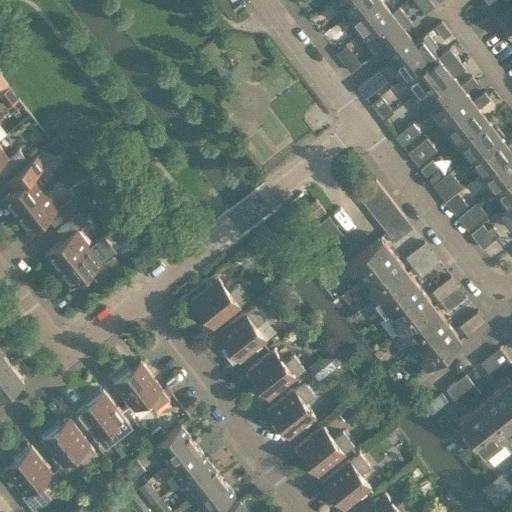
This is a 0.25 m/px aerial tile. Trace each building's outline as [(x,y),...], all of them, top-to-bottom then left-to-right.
[(395,1),(393,0),(354,0),(349,4),(346,6),(352,14),(356,12),(363,21),(374,12),(376,16),(395,1)] [(378,40),(385,35),(390,42),(413,24),(407,17),(415,12),(405,0),(396,0),(395,1),(376,16),(374,12),(363,21),(378,40)] [(511,0),(507,0),(499,6),(511,22),(511,0)] [(448,27),(455,21),(446,10),(439,15),(448,27)] [(390,42),(408,64),(427,49),(429,53),(441,43),(436,37),(441,33),(431,21),(418,31),(413,24),(390,42)] [(354,42),(363,36),(355,22),(345,28),(354,42)] [(427,49),(408,64),(421,80),(439,66),(442,69),(454,60),(457,64),(469,55),(453,35),(441,43),(429,53),(427,49)] [(358,45),(349,53),(354,60),(364,52),(358,45)] [(0,60),(0,77),(3,81),(12,75),(0,60)] [(421,80),(433,97),(452,82),(454,85),(466,77),(469,80),(481,71),(475,64),(464,73),(457,64),(454,60),(442,69),(439,66),(421,80)] [(373,66),(360,76),(361,77),(368,86),(381,76),(373,66)] [(12,75),(1,84),(10,97),(22,88),(12,75)] [(433,97),(446,112),(465,98),(467,101),(478,93),(481,96),(493,87),(488,81),(476,90),(469,80),(466,77),(454,85),(452,82),(433,97)] [(379,99),(386,108),(401,96),(393,87),(379,99)] [(446,112),(458,128),(477,114),(480,117),(491,109),(481,96),(478,93),(467,101),(465,98),(446,112)] [(458,128),(471,144),(489,130),(492,133),(503,125),(504,126),(507,124),(501,115),(497,118),(491,109),(480,117),(477,114),(458,128)] [(0,129),(9,122),(0,110),(0,129)] [(417,111),(399,125),(406,134),(424,121),(417,111)] [(471,144),(483,160),(502,146),(505,149),(511,143),(511,132),(510,134),(504,126),(503,125),(492,133),(489,130),(471,144)] [(431,126),(412,141),(421,154),(440,139),(431,126)] [(60,127),(49,135),(54,142),(62,142),(68,137),(60,127)] [(12,146),(0,131),(0,155),(3,154),(10,163),(30,148),(22,138),(12,146)] [(483,160),(496,177),(511,163),(511,143),(505,149),(502,146),(483,160)] [(18,204),(21,201),(50,179),(37,163),(47,155),(40,145),(20,160),(28,170),(5,187),(18,204)] [(424,157),(425,158),(429,164),(441,155),(435,148),(424,157)] [(455,159),(437,173),(448,187),(466,173),(455,159)] [(511,163),(496,177),(508,192),(509,193),(511,190),(511,163)] [(367,191),(386,176),(379,166),(360,181),(367,191)] [(367,191),(375,200),(394,185),(386,176),(367,191)] [(50,179),(21,201),(18,204),(31,220),(53,203),(61,212),(80,197),(73,187),(62,195),(50,179)] [(460,181),(449,189),(459,202),(470,193),(460,181)] [(401,195),(394,185),(375,200),(382,210),(401,195)] [(308,195),(317,206),(328,197),(319,186),(308,195)] [(508,192),(500,199),(511,214),(511,190),(509,193),(508,192)] [(481,191),(462,206),(471,218),(490,203),(481,191)] [(382,210),(389,218),(389,219),(408,204),(401,195),(382,210)] [(48,242),(61,259),(93,234),(80,218),(90,210),(83,200),(63,215),(71,225),(48,242)] [(320,228),(338,213),(331,203),(312,218),(320,228)] [(389,218),(387,220),(396,231),(417,215),(408,204),(389,219),(389,218)] [(503,223),(496,214),(491,218),(486,212),(474,222),(486,237),(503,223)] [(320,228),(327,237),(346,222),(338,213),(320,228)] [(346,222),(327,237),(335,247),(354,232),(346,222)] [(363,269),(397,241),(383,223),(348,250),(363,269)] [(415,255),(435,239),(427,229),(407,245),(415,255)] [(93,234),(61,259),(74,275),(96,258),(104,267),(123,252),(116,242),(105,250),(93,234)] [(435,239),(415,255),(422,265),(443,249),(435,239)] [(363,269),(376,285),(411,258),(397,241),(363,269)] [(376,285),(390,303),(424,276),(411,258),(376,285)] [(441,289),(462,273),(454,263),(434,279),(441,289)] [(243,294),(253,286),(242,272),(232,280),(222,267),(195,288),(195,289),(193,291),(205,306),(207,305),(216,316),(243,294)] [(462,273),(441,289),(449,298),(469,283),(462,273)] [(390,303),(402,319),(437,292),(424,276),(390,303)] [(402,319),(416,336),(451,309),(437,292),(402,319)] [(242,349),(270,328),(260,315),(269,307),(258,293),(249,301),(248,301),(221,322),(230,333),(227,335),(239,350),(241,348),(242,349)] [(295,309),(302,308),(301,293),(294,293),(295,309)] [(461,314),(468,323),(489,307),(481,297),(461,314)] [(451,309),(416,336),(429,354),(464,326),(451,309)] [(0,334),(0,361),(13,351),(0,334)] [(511,347),(502,335),(493,342),(508,362),(511,359),(511,347)] [(299,365),(308,358),(297,343),(288,351),(278,338),(250,359),(251,360),(249,362),(261,378),(263,376),(272,387),(299,365)] [(508,362),(493,342),(483,350),(499,370),(508,362)] [(328,347),(323,351),(331,361),(336,357),(328,347)] [(158,398),(173,387),(165,377),(144,350),(133,358),(131,356),(116,368),(118,370),(117,371),(138,398),(151,388),(158,398)] [(0,389),(27,369),(13,351),(0,361),(0,389)] [(314,359),(301,369),(304,372),(307,370),(309,372),(318,365),(314,359)] [(459,369),(474,389),(484,382),(468,362),(459,369)] [(511,401),(511,367),(511,366),(494,379),(511,401)] [(474,389),(459,369),(449,376),(465,396),(474,389)] [(291,426),(319,404),(309,391),(318,384),(309,372),(307,370),(304,372),(298,377),(270,398),(279,409),(276,411),(288,426),(291,425),(291,426)] [(115,416),(128,406),(106,379),(105,380),(104,377),(88,390),(90,392),(79,400),(100,428),(101,427),(108,437),(122,426),(115,416)] [(505,428),(511,422),(511,401),(494,379),(477,393),(505,428)] [(371,398),(362,387),(339,406),(348,417),(371,398)] [(487,442),(505,428),(477,393),(459,407),(487,442)] [(87,454),(101,443),(93,433),(94,433),(72,406),(61,414),(60,412),(44,424),(46,426),(45,427),(66,454),(79,444),(87,454)] [(159,434),(175,421),(166,409),(149,422),(159,434)] [(159,434),(173,451),(198,431),(184,414),(159,434)] [(348,441),(358,434),(347,420),(337,427),(327,414),(299,436),(300,437),(298,439),(310,454),(312,452),(321,463),(348,442),(348,441)] [(173,451),(180,461),(171,468),(177,476),(186,468),(211,448),(198,431),(173,451)] [(43,472),(56,462),(35,435),(34,436),(32,433),(17,445),(18,448),(7,456),(29,484),(29,483),(36,493),(51,482),(43,472)] [(347,497),(375,476),(364,463),(374,455),(363,441),(353,448),(326,469),(334,480),(332,482),(344,498),(346,496),(347,497)] [(124,444),(115,452),(121,459),(131,452),(124,444)] [(142,448),(127,459),(136,470),(150,459),(142,448)] [(186,468),(199,485),(225,466),(211,448),(186,468)] [(511,470),(504,460),(485,476),(499,493),(511,482),(511,470)] [(199,485),(205,493),(195,501),(203,511),(238,483),(225,466),(199,485)] [(165,485),(151,468),(142,475),(155,492),(165,485)] [(103,478),(85,491),(60,511),(94,511),(99,509),(92,500),(110,486),(103,478)] [(129,485),(142,502),(151,496),(137,479),(129,485)] [(410,508),(420,500),(409,486),(399,494),(389,481),(362,502),(362,503),(360,505),(365,511),(405,511),(410,508)] [(165,485),(155,492),(169,509),(178,502),(165,485)] [(249,511),(256,506),(243,489),(212,511),(249,511)] [(163,511),(151,496),(142,502),(150,511),(163,511)]
